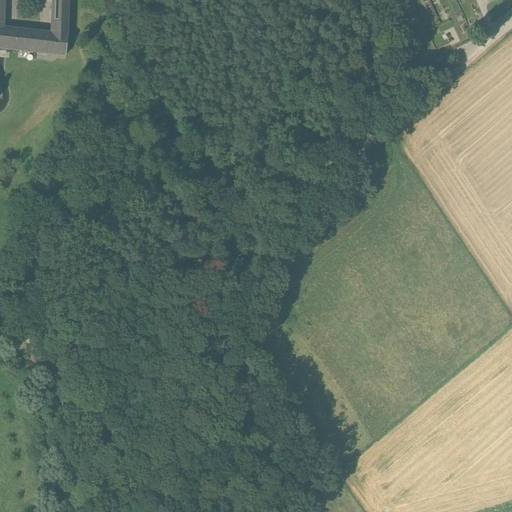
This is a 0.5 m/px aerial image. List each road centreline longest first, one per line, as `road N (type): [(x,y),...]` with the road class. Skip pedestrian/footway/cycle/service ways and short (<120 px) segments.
road 1 (track): [(13,328),(70,223),(96,201),(133,190),(260,191),(328,177),(466,67)]
road 2 (unclassified): [(0,324),(25,336),(51,381),(76,511)]
